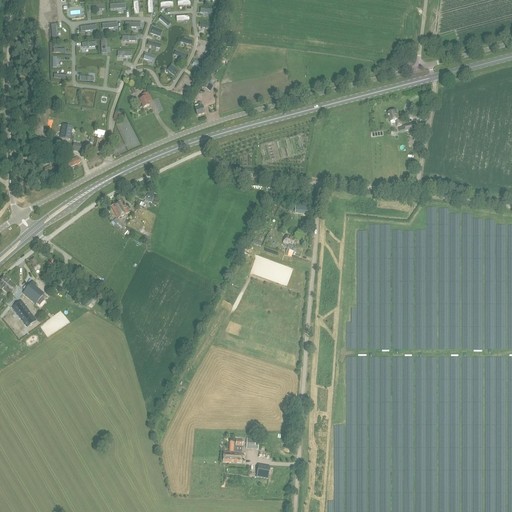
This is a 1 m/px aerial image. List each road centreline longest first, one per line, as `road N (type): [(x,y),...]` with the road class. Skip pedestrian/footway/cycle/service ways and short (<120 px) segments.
road 1 (unclassified): [(19,214),(164,140),(418,67)]
road 2 (track): [(292,511),(319,183)]
road 3 (primary): [(141,163),(229,130),(433,76)]
road 4 (unclassified): [(19,214),(11,198),(9,0)]
road 5 (unclassified): [(40,243),(115,192),(201,153)]
road 6 (primary): [(33,234),(141,163)]
road 7 (primary): [(141,163),(30,229)]
road 8 (track): [(319,183),(244,174),(201,153)]
